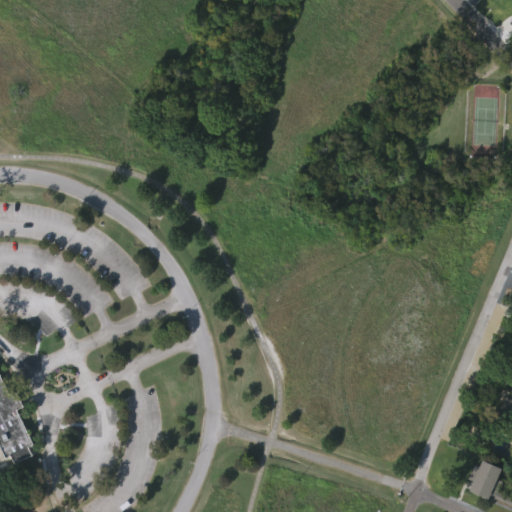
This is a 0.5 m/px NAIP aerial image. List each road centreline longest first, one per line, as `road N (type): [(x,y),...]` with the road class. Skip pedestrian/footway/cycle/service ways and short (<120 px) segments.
road 1 (tertiary): [(178,511),(204,460),(211,395),(200,336),(177,279),(136,227),(90,197),(0,175)]
road 2 (residential): [(406,511),(511,255)]
road 3 (residential): [(211,426),(463,511)]
